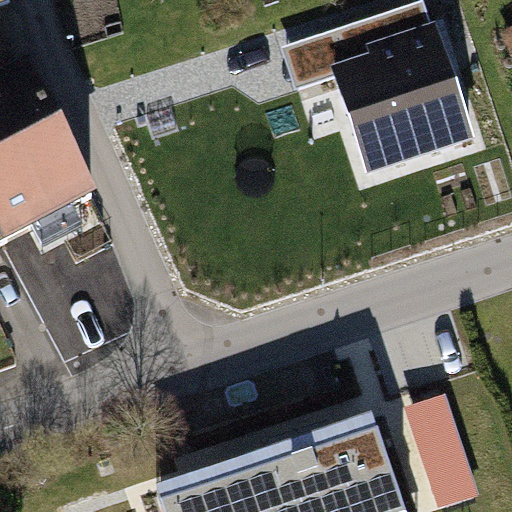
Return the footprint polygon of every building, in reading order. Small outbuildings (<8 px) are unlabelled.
[(0,74),(14,68),(0,2),(0,74)] [(424,7),(284,54),(298,95),(334,83),(368,186),(473,152),(424,7)] [(17,84),(0,93),(0,237),(9,255),(87,212),(17,84)] [(0,259),(9,255),(0,237),(0,259)] [(402,511),(374,427),(148,501),(151,511),(402,511)]
